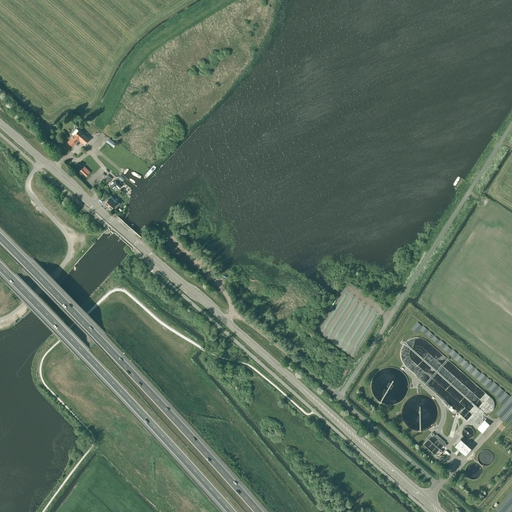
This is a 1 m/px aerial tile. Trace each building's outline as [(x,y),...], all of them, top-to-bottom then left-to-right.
[(84,144),(88,139),(79,131),(73,136),(68,142),(73,146),(79,139),(84,144)] [(109,138),(106,141),(113,147),(116,144),(109,138)] [(90,173),(84,167),(80,171),(86,177),(90,173)] [(111,209),(113,206),(117,202),(111,196),(104,203),(111,209)] [(127,230),(125,232),(123,234),(122,236),(121,237),(121,238),(122,238),(123,237),(125,236),(128,232),(129,231),(130,229),(130,228),(131,228),(130,228),(129,228),(128,229),(127,230)] [(485,422),(477,429),(482,434),(490,427),(485,422)] [(434,433),(423,445),(436,456),(446,444),(434,433)] [(460,439),(454,445),(463,453),(468,446),(460,439)]
